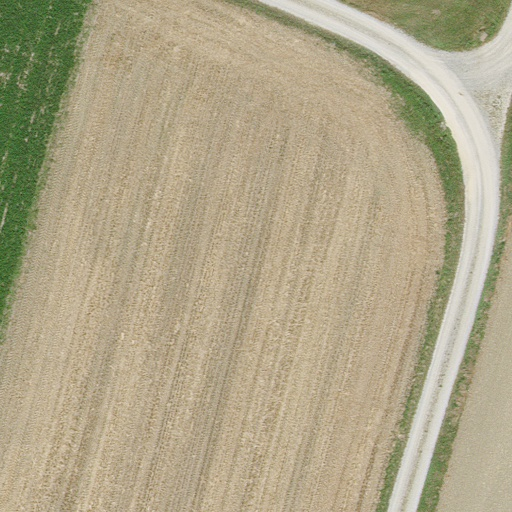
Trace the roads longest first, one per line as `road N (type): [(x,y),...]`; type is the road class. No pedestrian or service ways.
road 1 (track): [(392,511),(489,94)]
road 2 (track): [(489,94),(263,0)]
